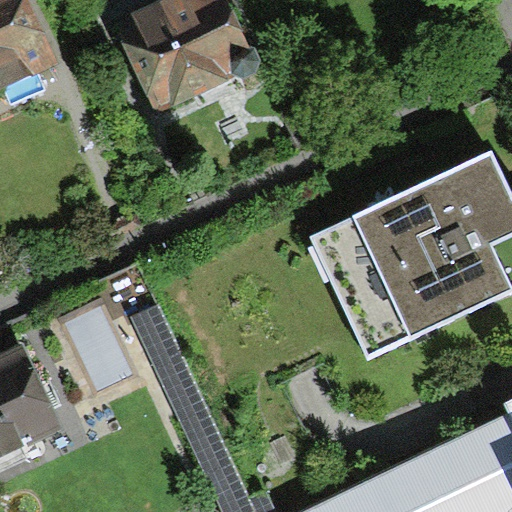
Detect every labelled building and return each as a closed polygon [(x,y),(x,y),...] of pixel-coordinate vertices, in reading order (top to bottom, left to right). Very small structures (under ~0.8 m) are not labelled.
[(0,0),(0,125),(67,97),(46,50),(81,35),(65,0),(0,0)] [(261,115),(215,21),(116,68),(162,163),(261,115)] [(511,284),(511,193),(494,152),(312,233),(364,351),(511,284)] [(15,359),(0,366),(0,477),(59,449),(15,359)] [(511,511),(511,419),(333,511),(511,511)]
